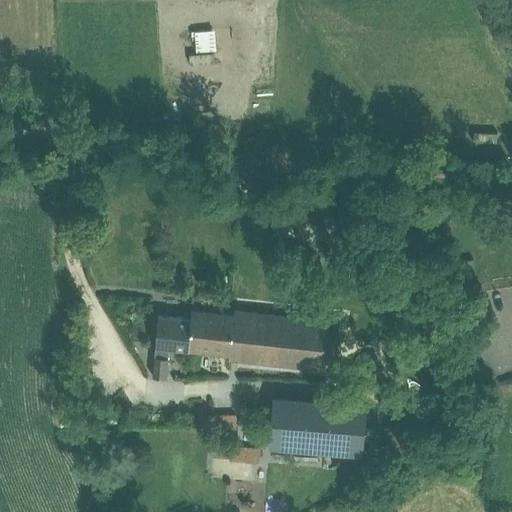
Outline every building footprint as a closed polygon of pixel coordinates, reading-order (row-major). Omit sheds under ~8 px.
[(214,33),(194,34),(195,54),(216,53),(214,33)] [(358,200),(279,193),(277,216),(356,222),(355,228),(370,230),(371,215),(357,214),(358,200)] [(191,319),(186,351),(229,356),(228,360),(333,371),(337,321),(235,310),(234,314),(192,310),(191,319)] [(186,351),(191,319),(159,316),(153,377),(167,379),(169,348),(186,351)] [(273,397),(268,448),(363,456),(368,405),(273,397)] [(207,415),(207,429),(236,429),(236,415),(207,415)] [(421,451),(408,422),(386,432),(399,462),(421,451)] [(229,461),(259,464),(260,449),(231,446),(229,461)]
